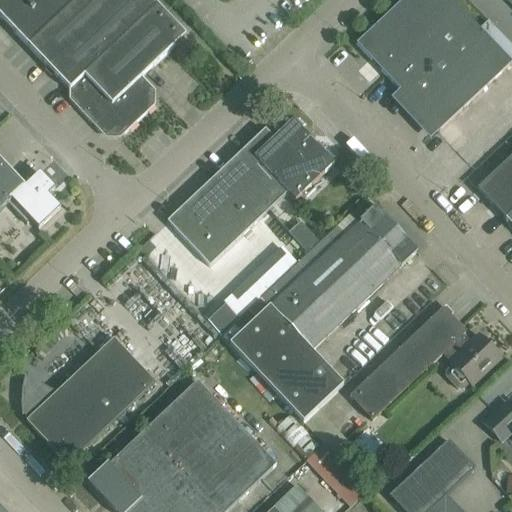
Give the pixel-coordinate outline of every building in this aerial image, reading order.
[(185,38),(148,0),(0,0),(0,19),(68,92),(68,101),(100,135),(124,135),(154,107),(154,93),(141,79),(185,38)] [(385,77),(458,9),(449,0),(404,0),(356,46),(385,77)] [(479,31),(458,9),(385,77),(438,133),(511,63),(511,48),(488,23),(479,31)] [(209,268),(225,252),(249,230),(256,238),(273,222),(266,214),(276,204),(283,212),(293,202),(294,203),(333,166),(332,165),(333,163),(335,159),(320,144),(316,144),(314,146),(302,133),(304,131),(305,127),(299,121),(294,122),(292,123),(291,124),(286,119),(279,119),(272,125),(272,133),(277,137),(273,141),(264,132),(167,224),(209,268)] [(505,221),(511,214),(511,157),(476,191),(505,221)] [(0,212),(7,206),(24,188),(0,162),(0,212)] [(39,174),(24,188),(7,206),(26,226),(30,223),(38,231),(60,210),(47,197),(54,191),(39,174)] [(310,354),(416,254),(374,210),(229,347),(302,425),(342,388),(310,354)] [(223,305),(220,302),(202,319),(220,338),(238,321),(237,319),(241,315),(227,301),(223,305)] [(442,311),(383,366),(349,399),(371,423),(406,390),(442,356),(462,337),(465,334),(442,311)] [(462,337),(442,356),(450,364),(449,365),(471,388),(500,361),(478,337),(470,345),(462,337)] [(113,341),(56,395),(24,378),(21,391),(20,404),(21,416),(29,421),(26,423),(67,467),(154,385),(113,341)] [(129,511),(227,511),(275,467),(196,384),(109,467),(141,501),(129,511)] [(511,409),(507,404),(483,426),(501,445),(511,434),(511,409)] [(304,460),(318,446),(290,417),(275,431),(304,460)] [(448,443),(389,499),(400,511),(431,511),(475,471),(448,443)] [(107,465),(97,475),(87,485),(112,511),(129,511),(141,501),(109,467),(107,465)] [(511,487),(511,474),(504,473),(503,487),(511,487)] [(317,511),(296,489),(273,511),(271,511),(317,511)]
